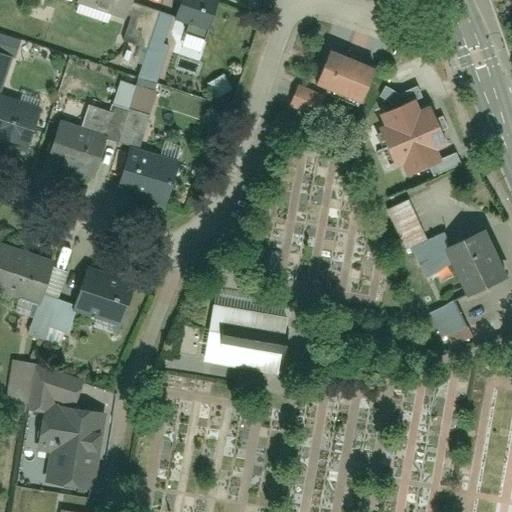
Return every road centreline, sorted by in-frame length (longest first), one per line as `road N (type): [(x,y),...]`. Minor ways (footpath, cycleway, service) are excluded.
road 1 (residential): [(181,257),(289,0)]
road 2 (residential): [(0,193),(181,257)]
road 3 (residential): [(181,257),(120,421)]
